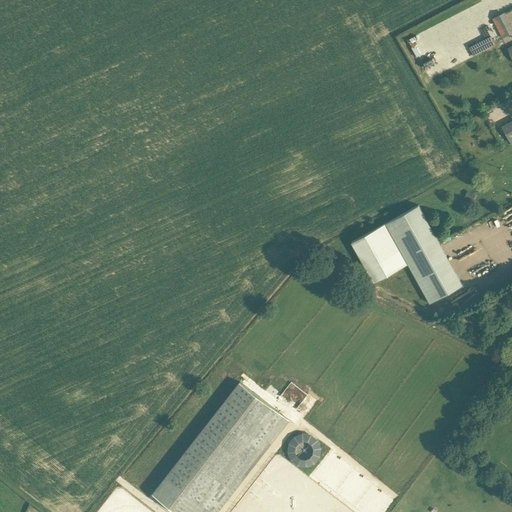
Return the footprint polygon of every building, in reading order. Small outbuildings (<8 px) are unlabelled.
[(492,18),(502,39),(511,33),(511,30),(503,13),(492,18)] [(511,120),(502,126),(511,145),(511,144),(511,120)] [(418,204),(385,222),(430,302),(462,283),(418,204)] [(374,283),(407,264),(385,224),(352,243),(374,283)] [(153,492),(178,511),(218,511),(291,419),(274,406),(240,380),(153,492)] [(325,457),(314,430),(285,442),(296,469),(325,457)]
